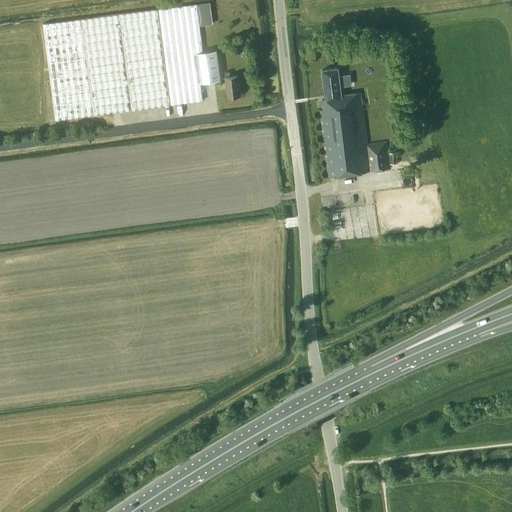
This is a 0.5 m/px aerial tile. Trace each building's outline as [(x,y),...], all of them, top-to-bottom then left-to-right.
[(203,3),(197,4),(199,25),(207,24),(206,21),(205,13),(205,12),(209,11),(211,11),(210,2),(203,3)] [(197,52),(203,52),(202,48),(200,29),(199,25),(197,4),(121,13),(44,24),(56,118),(202,100),(200,82),(197,52)] [(217,50),(203,52),(197,52),(200,82),(221,80),(217,50)] [(341,95),(338,68),(322,69),(326,99),(322,100),(323,110),(320,110),(328,176),(389,168),(386,142),(366,144),(360,92),(341,95)] [(230,76),(229,72),(224,72),(225,77),(228,97),(241,95),(238,75),(230,76)]
